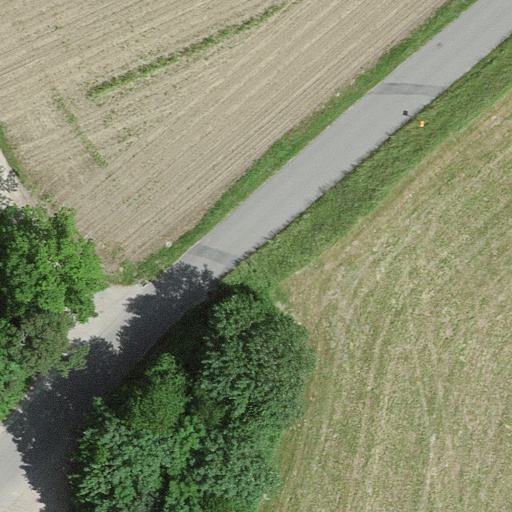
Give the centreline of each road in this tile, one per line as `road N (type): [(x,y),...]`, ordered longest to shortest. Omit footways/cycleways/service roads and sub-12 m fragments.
road 1 (tertiary): [(0,433),(511,0)]
road 2 (track): [(0,197),(82,359)]
